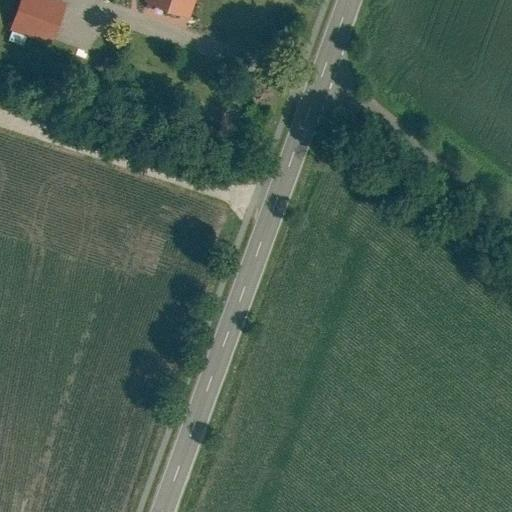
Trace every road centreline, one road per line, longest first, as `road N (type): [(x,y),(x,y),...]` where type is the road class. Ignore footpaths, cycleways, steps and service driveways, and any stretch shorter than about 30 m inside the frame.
road 1 (tertiary): [(321,71),(161,511)]
road 2 (unclassified): [(321,71),(511,223)]
